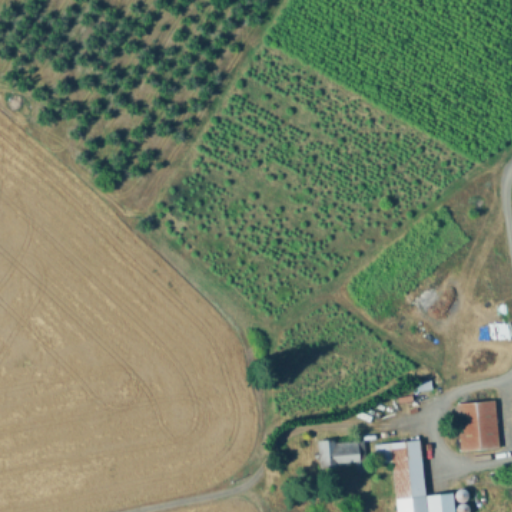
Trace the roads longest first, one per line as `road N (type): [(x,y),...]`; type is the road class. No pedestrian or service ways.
road 1 (residential): [(511,160),(500,383),(452,395),(422,418),(289,431),(246,486),(124,511)]
road 2 (track): [(276,0),(142,201)]
road 3 (residential): [(511,455),(495,463),(446,461),(433,413)]
